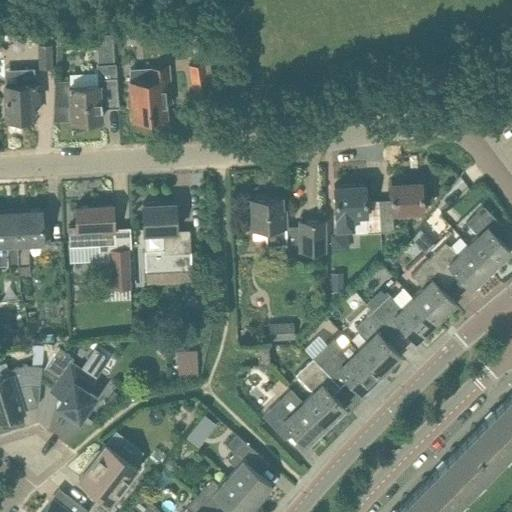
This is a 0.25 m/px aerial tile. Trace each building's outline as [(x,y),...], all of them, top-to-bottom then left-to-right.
[(52,44),(39,44),(40,68),(52,68),(52,44)] [(53,105),(53,120),(72,119),(102,118),(102,108),(120,106),(117,75),(116,61),(97,62),(98,77),(99,82),(71,85),(70,80),(54,80),(53,105)] [(205,61),(189,63),(194,94),(209,91),(205,61)] [(129,69),(133,120),(167,117),(165,93),(170,92),(168,66),(143,68),(129,69)] [(4,69),(5,83),(6,118),(33,116),(33,100),(40,100),(40,99),(38,99),(38,83),(35,83),(34,68),(4,69)] [(391,198),(378,199),(380,231),(393,230),(392,213),(423,211),(423,200),(421,179),(420,180),(391,182),(391,181),(390,181),(391,198)] [(367,232),(380,231),(378,199),(367,200),(366,183),(364,183),(335,185),(335,184),(334,184),(336,215),(337,228),(354,228),(359,232),(367,232)] [(300,251),(326,250),(325,219),(299,219),(299,224),(286,224),(286,208),(283,208),(282,195),(251,197),(252,210),(246,211),(247,226),(253,225),(253,228),(253,238),(265,237),(266,244),(286,244),(299,243),(300,250),(300,251)] [(177,232),(175,201),(143,202),(144,222),(144,235),(145,252),(145,270),(190,268),(189,232),(177,232)] [(76,206),(75,206),(77,228),(69,229),(71,246),(99,245),(100,260),(112,259),(114,288),(132,287),(130,247),(131,247),(129,226),(115,227),(113,204),(112,204),(76,206)] [(468,244),(491,267),(509,250),(510,249),(492,230),(500,222),(483,204),(466,221),(479,234),(468,244)] [(20,265),(16,207),(15,208),(15,209),(0,210),(0,244),(7,244),(8,265),(19,265),(20,265)] [(20,265),(19,265),(19,275),(31,274),(29,243),(44,242),(43,224),(49,224),(47,208),(16,209),(16,207),(20,265)] [(330,231),(329,247),(346,248),(347,232),(330,231)] [(446,242),(428,258),(445,275),(453,267),(471,286),(472,285),(491,267),(468,244),(458,254),(446,242)] [(437,282),(445,275),(428,258),(411,274),(423,287),(413,297),(435,320),(454,302),(454,303),(455,302),(437,282)] [(343,273),(330,273),(331,290),(343,290),(343,273)] [(377,307),(373,310),(389,328),(398,320),(416,339),(417,338),(417,337),(435,320),(413,297),(403,286),(393,296),(391,293),(377,307)] [(389,328),(373,310),(356,327),(368,339),(358,349),(380,372),(399,355),(400,354),(382,335),(389,328)] [(295,339),(294,322),(270,324),(271,341),(295,339)] [(0,341),(18,342),(19,327),(0,327),(0,341)] [(52,332),(40,333),(40,341),(53,340),(52,332)] [(313,356),(335,380),(343,372),(361,391),(362,390),(362,389),(380,372),(358,349),(348,338),(341,345),(334,337),(313,356)] [(269,345),(258,346),(259,364),(270,363),(269,345)] [(75,358),(59,347),(46,365),(61,374),(52,386),(63,394),(57,404),(80,419),(91,401),(83,396),(96,377),(72,361),(75,358)] [(179,351),(179,375),(199,375),(198,351),(179,351)] [(313,392),(303,401),(325,425),(343,407),(344,407),(345,406),(327,387),(335,380),(313,356),(296,373),(313,392)] [(10,374),(0,376),(0,418),(6,417),(10,419),(13,415),(23,411),(38,405),(38,403),(39,397),(42,366),(25,364),(9,370),(10,374)] [(511,392),(490,414),(511,435),(511,392)] [(307,442),(325,425),(303,401),(292,411),(280,398),(262,414),(279,432),(287,424),(306,443),(307,442)] [(511,435),(490,414),(466,439),(493,466),(511,447),(511,435)] [(198,446),(207,435),(195,425),(186,436),(198,446)] [(466,439),(442,464),(469,491),(493,466),(466,439)] [(235,466),(227,475),(260,504),(270,492),(267,488),(272,482),(254,467),(264,457),(245,440),(227,459),(235,466)] [(84,470),(79,477),(101,494),(112,503),(139,469),(106,442),(101,449),(99,448),(95,451),(92,454),(89,457),(86,461),(84,464),(83,469),(84,470)] [(178,464),(177,459),(174,456),(169,457),(166,460),(166,465),(170,468),(175,468),(178,464)] [(442,464),(417,489),(440,511),(447,511),(469,491),(442,464)] [(252,511),(260,504),(227,475),(219,484),(213,478),(197,495),(217,511),(225,503),(234,511),(252,511)] [(149,487),(144,493),(152,499),(157,494),(149,487)] [(440,511),(417,489),(394,511),(440,511)] [(91,511),(89,510),(68,494),(61,503),(58,501),(54,505),(50,502),(41,511),(91,511)] [(101,494),(89,510),(91,511),(112,511),(117,506),(112,503),(101,494)] [(182,511),(216,511),(217,511),(197,495),(182,511)]
